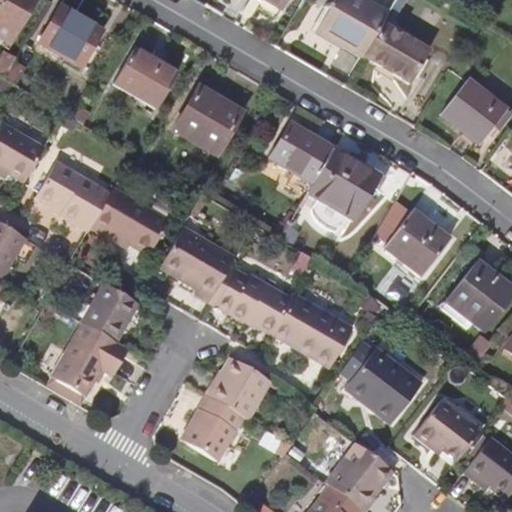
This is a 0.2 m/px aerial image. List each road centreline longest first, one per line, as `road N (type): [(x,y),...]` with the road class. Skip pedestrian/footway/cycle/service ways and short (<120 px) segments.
road 1 (residential): [(511,224),(439,168),(146,0)]
road 2 (residential): [(115,462),(187,340)]
road 3 (residential): [(115,462),(0,395)]
